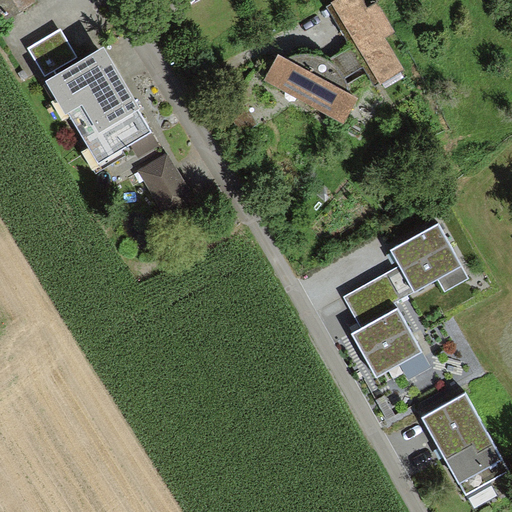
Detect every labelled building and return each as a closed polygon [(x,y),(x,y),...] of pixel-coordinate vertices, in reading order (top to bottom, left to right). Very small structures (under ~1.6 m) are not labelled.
[(36,1),(34,0),(0,0),(0,20),(1,22),(36,1)] [(358,0),(343,0),(333,6),(376,80),(398,68),(380,36),(387,32),(372,7),(365,12),(358,0)] [(160,130),(112,48),(58,79),(106,161),(160,130)] [(357,102),(277,59),(264,82),(345,125),(357,102)] [(196,203),(174,164),(144,181),(166,220),(196,203)] [(466,280),(437,226),(388,252),(411,294),(435,281),(441,293),(466,280)] [(419,355),(396,310),(348,334),(372,379),(419,355)] [(508,473),(464,395),(420,419),(464,497),(508,473)]
